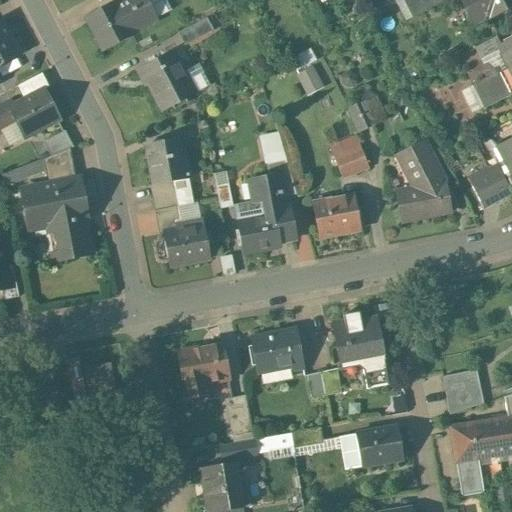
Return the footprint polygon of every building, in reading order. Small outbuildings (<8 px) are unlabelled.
[(126,0),(125,0),(116,6),(131,33),(156,20),(145,0),(126,0)] [(402,0),(412,19),(447,0),(402,0)] [(511,0),(460,0),(472,25),(488,17),(489,19),(511,6),(511,0)] [(115,3),(86,18),(103,51),(132,36),(131,33),(116,6),(115,3)] [(207,18),(178,33),(184,45),(213,31),(207,18)] [(0,21),(0,65),(18,56),(0,21)] [(496,37),(475,48),(481,60),(498,48),(498,47),(501,45),(496,37)] [(511,39),(501,45),(498,47),(498,48),(508,68),(499,73),(497,69),(487,74),(489,78),(471,87),(482,108),(511,93),(511,39)] [(172,52),(138,70),(146,86),(149,85),(162,111),(194,94),(182,73),(172,52)] [(196,66),(182,73),(194,94),(207,87),(196,66)] [(309,96),(326,86),(315,67),(298,77),(309,96)] [(41,73),(16,87),(24,100),(43,91),(49,88),(41,73)] [(24,100),(12,106),(10,101),(0,105),(0,130),(16,122),(24,138),(58,120),(43,91),(24,100)] [(363,102),(348,109),(359,133),(374,126),(363,102)] [(64,131),(42,143),(50,157),(69,149),(73,148),(64,131)] [(280,133),(261,136),(264,163),(283,160),(280,133)] [(355,137),(339,144),(344,155),(360,149),(355,137)] [(511,138),(496,147),(497,149),(501,147),(511,167),(500,173),(511,193),(511,192),(511,138)] [(179,140),(146,146),(153,184),(153,185),(173,182),(187,179),(179,140)] [(444,184),(422,142),(400,154),(418,189),(395,194),(401,222),(420,218),(420,217),(449,212),(449,213),(451,212),(445,184),(444,184)] [(50,157),(42,159),(48,185),(75,180),(69,149),(50,157)] [(344,155),(335,159),(342,177),(367,167),(360,149),(344,155)] [(285,161),(266,165),(268,178),(280,176),(285,198),(295,195),(285,161)] [(497,166),(488,171),(487,169),(467,180),(482,208),(511,193),(500,173),(497,166)] [(225,172),(213,175),(217,197),(230,194),(225,172)] [(268,178),(249,182),(253,203),(263,201),(264,208),(269,207),(271,217),(273,217),(278,242),(294,239),(289,209),(285,209),(284,205),(285,201),(285,198),(280,176),(268,178)] [(48,185),(20,191),(28,230),(48,226),(55,262),(91,255),(84,219),(87,219),(79,179),(48,185)] [(173,182),(153,185),(153,184),(149,185),(154,211),(178,207),(173,182)] [(353,196),(312,204),(318,238),(360,230),(353,196)] [(178,207),(154,211),(158,235),(163,234),(177,231),(176,225),(175,222),(180,221),(178,207)] [(271,217),(237,223),(243,253),(279,246),(278,242),(273,217),(271,217)] [(177,231),(163,234),(169,267),(209,260),(201,220),(176,225),(177,231)] [(0,239),(0,288),(1,289),(4,301),(18,298),(12,266),(5,267),(0,239)] [(376,319),(346,325),(345,321),(331,324),(340,369),(341,369),(340,364),(362,360),(363,365),(384,361),(376,319)] [(295,331),(250,340),(257,373),(302,364),(295,331)] [(222,344),(177,353),(183,388),(186,388),(189,400),(204,397),(202,385),(228,380),(222,344)] [(107,365),(86,369),(92,400),(113,396),(107,365)] [(334,370),(320,373),(324,395),(338,392),(334,370)] [(476,371),(442,377),(449,415),(483,404),(476,371)] [(320,373),(306,376),(310,398),(324,395),(320,373)] [(245,396),(230,399),(237,435),(231,436),(231,437),(252,433),(245,396)] [(511,417),(449,428),(455,463),(478,460),(511,453),(511,417)] [(320,428),(290,434),(293,449),(322,444),(320,428)] [(395,429),(354,436),(359,469),(401,462),(395,429)] [(253,442),(219,448),(222,461),(256,455),(253,442)] [(478,460),(455,463),(461,497),(483,493),(478,460)] [(235,463),(198,470),(198,471),(199,471),(206,511),(218,511),(250,506),(250,505),(249,505),(246,488),(247,488),(246,487),(239,488),(234,465),(236,465),(235,463)]
